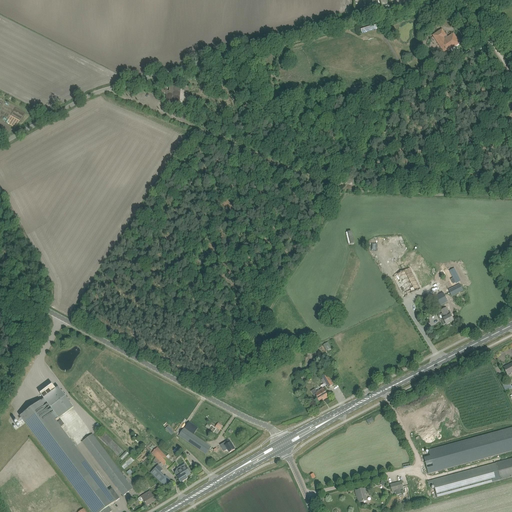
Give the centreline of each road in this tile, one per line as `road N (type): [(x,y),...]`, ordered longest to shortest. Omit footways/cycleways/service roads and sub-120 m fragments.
road 1 (unclassified): [(0,144),(111,87),(419,0)]
road 2 (track): [(410,60),(347,188),(210,399)]
road 3 (track): [(170,116),(324,185),(511,196)]
road 4 (unclassified): [(279,441),(272,428),(0,286)]
road 5 (primary): [(321,424),(511,325)]
